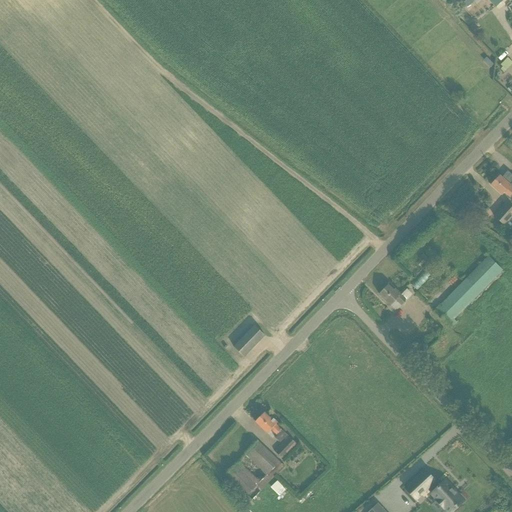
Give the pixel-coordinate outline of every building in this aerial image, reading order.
[(511,65),(511,62),(508,58),(501,65),(506,70),(511,65)] [(500,176),(491,185),(498,192),(501,195),(502,194),(504,192),(510,197),(510,196),(511,197),(511,182),(510,185),(507,183),(500,176)] [(494,216),(510,230),(511,227),(511,208),(505,203),(494,216)] [(451,328),(457,322),(454,319),(502,270),(488,256),(434,312),(451,328)] [(417,284),(423,293),(429,290),(432,295),(428,297),(430,299),(445,289),(434,273),(417,284)] [(394,290),(388,285),(379,294),(391,306),(396,300),(402,305),(407,300),(395,289),(394,290)] [(234,347),(237,350),(244,357),(265,335),(255,326),(234,347)] [(243,359),(232,348),(228,353),(239,363),(243,359)] [(281,441),(287,434),(276,424),(278,423),(271,417),(270,418),(264,412),(255,422),(262,429),(267,434),(272,429),(277,434),(276,436),(281,441)] [(283,459),(297,445),(288,436),(274,451),(283,459)] [(284,466),(265,448),(257,441),(225,475),(232,481),(252,500),(284,466)] [(463,493),(479,477),(458,457),(442,473),(463,493)] [(428,469),(408,487),(419,498),(438,480),(428,469)] [(448,481),(435,493),(441,500),(439,501),(446,508),(447,507),(451,511),(455,511),(467,501),(448,481)] [(289,505),(285,509),(287,511),(294,511),(303,504),(281,483),(274,490),(289,505)] [(406,496),(389,508),(391,511),(402,511),(413,505),(406,496)]
